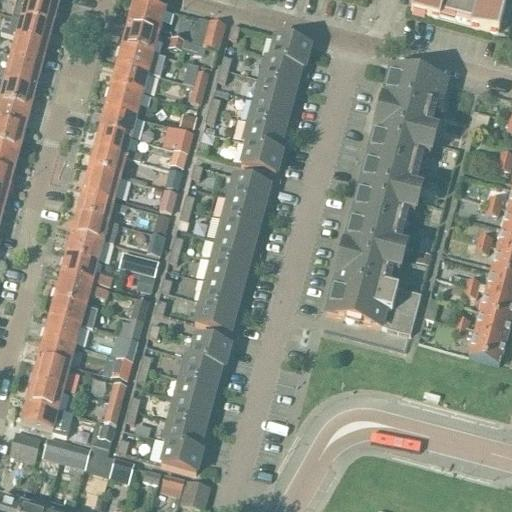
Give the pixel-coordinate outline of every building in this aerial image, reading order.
[(18,0),(13,20),(20,22),(52,31),(58,7),(32,0),(26,0),(26,2),(18,0)] [(413,0),(410,13),(498,36),(507,0),(360,0),(364,1),(364,0),(413,0)] [(127,30),(158,39),(165,14),(133,5),(127,30)] [(1,33),(0,37),(15,42),(47,51),(52,31),(20,22),(13,20),(9,35),(1,33)] [(209,25),(203,50),(213,53),(218,54),(225,30),(209,25)] [(121,50),(153,59),(158,39),(127,30),(121,50)] [(226,43),(235,45),(238,33),(230,31),(226,43)] [(15,42),(10,62),(41,71),(47,51),(15,42)] [(171,42),(168,52),(181,56),(184,45),(171,42)] [(269,64),(300,73),(303,74),(309,52),(275,42),(269,64)] [(121,50),(116,69),(148,79),(159,82),(165,62),(153,59),(121,50)] [(0,59),(0,84),(35,94),(41,71),(10,62),(0,59)] [(223,62),(220,74),(228,76),(231,65),(223,62)] [(260,84),(295,93),(300,73),(269,64),(265,63),(260,84)] [(143,98),(148,79),(116,69),(111,89),(143,98)] [(388,72),(322,320),(382,336),(383,333),(409,340),(410,340),(410,339),(420,300),(383,290),(387,276),(394,248),(402,217),(410,190),(418,159),(425,131),(431,111),(441,114),(447,88),(406,77),(391,73),(388,72)] [(220,74),(217,85),(225,87),(228,76),(220,74)] [(197,76),(193,92),(203,94),(207,78),(197,76)] [(0,94),(1,95),(0,97),(0,105),(30,114),(35,94),(0,84),(0,94)] [(289,114),(295,93),(260,84),(254,105),(289,114)] [(111,89),(104,115),(136,123),(137,118),(150,122),(153,114),(139,110),(143,98),(111,89)] [(193,92),(189,107),(199,110),(203,94),(193,92)] [(211,104),(208,115),(217,118),(220,106),(211,104)] [(0,126),(25,133),(30,114),(0,105),(0,126)] [(284,135),(289,114),(254,105),(249,126),(284,135)] [(104,115),(99,133),(131,142),(136,123),(104,115)] [(208,115),(205,127),(214,129),(217,118),(208,115)] [(0,147),(20,153),(25,133),(0,126),(0,147)] [(278,156),(278,155),(284,135),(249,126),(243,148),(246,149),(247,148),(278,156)] [(128,154),(131,142),(99,133),(94,154),(125,163),(138,166),(140,157),(128,154)] [(178,134),(173,154),(187,158),(193,138),(178,134)] [(200,146),(197,158),(205,160),(208,149),(200,146)] [(0,174),(13,178),(14,174),(20,153),(0,147),(0,174)] [(247,148),(246,149),(241,170),(276,179),(282,156),(278,155),(278,156),(247,148)] [(88,173),(120,182),(125,163),(94,154),(88,173)] [(173,154),(169,170),(183,174),(187,158),(173,154)] [(511,159),(500,157),(498,164),(511,168),(511,166),(511,159)] [(498,164),(496,173),(509,176),(511,168),(498,164)] [(194,171),(191,182),(199,184),(202,173),(194,171)] [(83,194),(82,199),(113,207),(115,203),(120,182),(88,173),(83,194)] [(0,174),(0,194),(8,197),(13,178),(0,174)] [(169,175),(164,191),(178,194),(182,178),(169,175)] [(228,203),(263,212),(269,190),(234,181),(228,203)] [(163,195),(158,215),(171,218),(177,198),(163,195)] [(82,199),(76,218),(108,227),(112,214),(126,218),(128,211),(113,207),(82,199)] [(186,201),(182,213),(190,215),(193,203),(186,201)] [(488,201),(487,209),(500,212),(502,205),(488,201)] [(228,203),(223,224),(258,233),(263,212),(228,203)] [(487,209),(484,217),(498,221),(500,212),(487,209)] [(182,213),(179,224),(187,227),(190,215),(182,213)] [(501,235),(511,237),(511,215),(507,214),(501,235)] [(76,218),(71,238),(103,247),(112,250),(118,229),(108,227),(76,218)] [(157,219),(152,239),(155,240),(164,243),(169,223),(157,219)] [(223,224),(217,245),(252,254),(258,233),(223,224)] [(511,237),(501,235),(497,252),(511,256),(511,237)] [(98,266),(103,247),(71,238),(66,257),(98,266)] [(490,250),(493,242),(478,238),(476,247),(490,250)] [(174,243),(171,255),(179,257),(182,245),(174,243)] [(217,245),(212,266),(247,275),(252,254),(217,245)] [(490,250),(476,247),(474,255),(488,259),(490,250)] [(127,254),(116,251),(113,259),(124,262),(127,254)] [(511,256),(497,252),(491,275),(511,281),(511,256)] [(171,255),(168,266),(176,268),(179,257),(171,255)] [(66,257),(60,278),(92,287),(92,286),(109,291),(111,282),(95,278),(98,266),(66,257)] [(212,266),(206,286),(241,296),(247,275),(212,266)] [(487,290),(485,296),(511,303),(511,281),(491,275),(487,290)] [(59,283),(54,302),(86,311),(89,300),(106,304),(109,296),(91,291),(92,287),(60,278),(59,283)] [(480,289),(481,286),(467,283),(464,291),(479,295),(480,289)] [(163,285),(160,296),(168,298),(171,287),(163,285)] [(206,286),(201,307),(236,317),(241,296),(206,286)] [(464,291),(462,299),(476,303),(479,295),(464,291)] [(511,319),(511,303),(485,296),(480,316),(511,324),(511,319)] [(54,302),(48,322),(80,331),(92,334),(97,314),(86,311),(54,302)] [(135,304),(130,324),(142,328),(148,307),(135,304)] [(157,307),(155,318),(162,320),(165,309),(157,307)] [(230,338),(236,317),(201,307),(195,329),(230,338)] [(511,324),(480,316),(475,335),(506,343),(511,324)] [(468,333),(470,325),(456,321),(454,329),(468,333)] [(48,322),(43,342),(75,351),(80,331),(48,322)] [(128,328),(125,342),(137,346),(142,328),(130,324),(128,328)] [(468,333),(454,329),(451,338),(466,342),(467,335),(468,333)] [(151,331),(148,342),(156,344),(159,333),(151,331)] [(475,335),(468,361),(499,370),(506,343),(475,335)] [(43,342),(38,363),(69,372),(70,371),(75,351),(43,342)] [(189,363),(189,364),(220,372),(223,373),(229,351),(226,350),(195,342),(189,363)] [(143,361),(140,373),(148,376),(151,364),(143,361)] [(179,384),(214,393),(220,372),(189,364),(189,363),(185,362),(179,384)] [(36,367),(31,387),(63,396),(68,376),(69,372),(38,363),(36,367)] [(140,373),(137,384),(145,386),(148,376),(140,373)] [(179,384),(174,405),(209,414),(214,393),(179,384)] [(58,415),(63,396),(31,387),(26,406),(58,415)] [(113,387),(107,409),(121,413),(128,391),(113,387)] [(132,403),(129,415),(137,417),(140,405),(132,403)] [(174,405),(168,426),(203,435),(209,414),(174,405)] [(26,406),(20,428),(51,436),(51,438),(66,443),(72,420),(58,416),(58,415),(26,406)] [(107,409),(103,427),(116,430),(121,413),(107,409)] [(129,415),(125,427),(134,429),(137,417),(129,415)] [(163,447),(166,448),(166,447),(199,456),(199,455),(198,455),(203,435),(168,426),(163,447)] [(35,467),(41,444),(16,437),(9,460),(35,467)] [(120,446),(117,457),(125,459),(128,448),(120,446)] [(166,448),(161,469),(195,478),(201,456),(199,455),(199,456),(166,447),(166,448)] [(21,511),(23,507),(24,502),(26,496),(29,484),(21,482),(18,493),(16,493),(12,505),(0,500),(0,511),(21,511)] [(38,487),(29,484),(26,496),(34,498),(38,487)] [(204,511),(210,493),(187,487),(181,509),(190,511),(204,511)]
